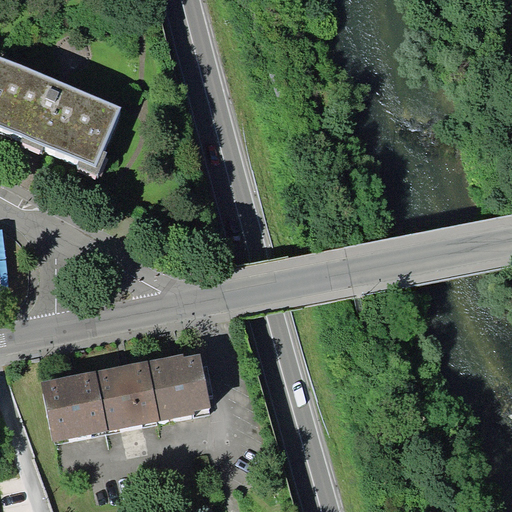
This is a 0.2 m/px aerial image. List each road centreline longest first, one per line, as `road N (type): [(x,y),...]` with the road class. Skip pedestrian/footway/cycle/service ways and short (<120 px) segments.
road 1 (trunk): [(186,0),(327,511)]
road 2 (residential): [(186,305),(511,243)]
road 3 (residential): [(45,233),(186,305)]
road 4 (residential): [(0,379),(40,511)]
road 5 (residential): [(52,336),(186,305)]
